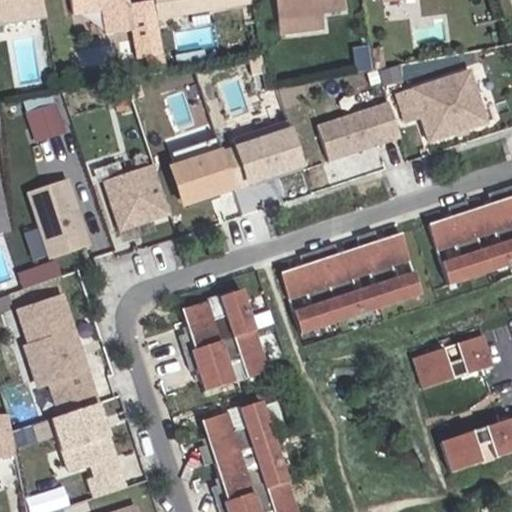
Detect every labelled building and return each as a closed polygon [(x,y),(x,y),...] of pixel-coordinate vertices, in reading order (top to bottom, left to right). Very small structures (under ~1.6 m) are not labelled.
[(133,28),(128,0),(70,0),(73,15),(102,10),(106,32),(133,28)] [(182,0),(186,17),(250,5),(249,0),(182,0)] [(325,16),(348,13),(345,0),(280,0),(284,23),(303,20),(310,12),(318,11),(325,16)] [(398,102),(405,124),(421,118),(429,143),(486,125),(471,78),(398,102)] [(35,142),(67,131),(56,100),(24,111),(35,142)] [(329,164),(399,140),(387,105),(317,128),(329,164)] [(290,125),(233,142),(246,187),(251,186),(257,204),(309,188),(290,125)] [(180,207),(242,188),(228,142),(166,161),(180,207)] [(137,226),(169,216),(153,166),(103,183),(119,232),(131,228),(130,224),(135,222),(137,226)] [(45,257),(89,247),(73,178),(29,188),(45,257)] [(0,234),(11,232),(0,182),(0,234)] [(491,205),(468,212),(477,238),(494,232),(498,244),(481,250),(489,274),(511,265),(511,186),(488,195),(491,205)] [(450,218),(427,226),(435,252),(452,246),(456,258),(439,264),(447,287),(489,274),(481,250),(477,238),(468,212),(467,212),(464,203),(447,208),(450,218)] [(373,233),(356,238),(359,248),(368,274),(371,286),(379,310),(421,296),(413,272),(396,278),(392,266),(409,260),(401,234),(376,242),(373,233)] [(302,267),(278,274),(287,301),(303,295),(307,307),(291,312),(298,336),(379,310),(371,286),(355,291),(351,279),(368,274),(359,248),(335,256),(332,246),(299,257),(302,267)] [(57,259),(19,270),(23,285),(61,275),(57,259)] [(268,375),(241,293),(217,300),(223,317),(211,321),(205,304),(179,313),(187,338),(176,342),(187,375),(194,373),(201,397),(232,386),(227,370),(239,366),(244,383),(268,375)] [(62,417),(95,406),(63,297),(20,311),(31,346),(27,347),(37,379),(49,376),(62,417)] [(416,394),(487,370),(477,339),(451,347),(456,364),(442,368),(437,352),(406,362),(416,394)] [(224,415),(198,424),(206,448),(196,451),(202,468),(238,456),(250,453),(273,445),(260,404),(236,411),(241,428),(230,432),(224,415)] [(0,456),(15,456),(11,412),(0,412),(0,456)] [(511,445),(506,426),(505,423),(433,446),(444,478),(475,468),(469,451),(483,446),(489,463),(511,455),(511,445)] [(238,456),(202,468),(203,470),(212,467),(219,488),(210,491),(216,511),(295,511),(273,445),(250,453),(255,469),(243,473),(238,456)]
